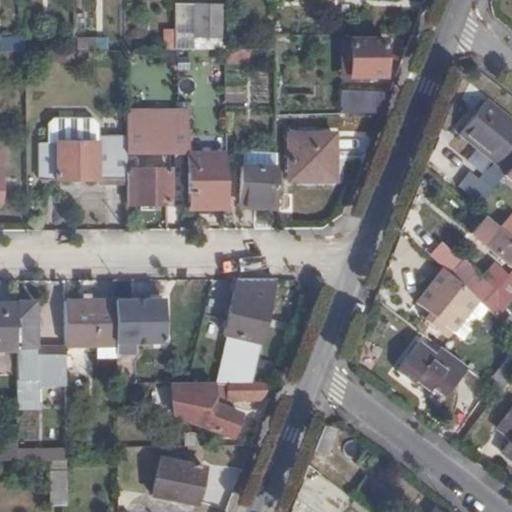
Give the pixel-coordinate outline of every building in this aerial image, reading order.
[(176,29),(176,51),(225,50),(225,37),(222,37),(221,7),(175,7),(176,29)] [(164,51),(176,51),(176,29),(163,29),(164,51)] [(75,39),(76,51),(92,51),(96,51),(95,39),(75,39)] [(0,41),(0,52),(25,52),(25,42),(0,41)] [(350,77),(350,41),(339,41),(340,77),(350,77)] [(384,41),(350,41),(350,77),(350,83),(367,83),(366,77),(384,77),(384,41)] [(253,50),(225,50),(226,63),(253,62),(253,50)] [(25,52),(25,62),(35,62),(35,52),(25,52)] [(74,52),(35,52),(35,62),(74,62),(74,52)] [(339,113),(383,112),(392,90),(340,91),(339,113)] [(511,167),(511,121),(487,102),(460,136),(497,166),(507,174),(511,167)] [(40,180),(126,179),(126,167),(126,155),(126,142),(97,142),(97,124),(92,119),(52,119),(48,124),(48,143),(39,143),(40,180)] [(336,134),(289,135),(289,180),(335,180),(336,134)] [(133,142),(126,142),(126,155),(136,155),(163,154),(163,142),(133,142)] [(243,153),(243,166),(276,167),(276,153),(243,153)] [(189,208),(227,208),(226,154),(189,154),(189,208)] [(126,167),(136,167),(136,155),(126,155),(126,167)] [(243,166),(240,166),(240,207),(276,207),(276,167),(243,166)] [(507,174),(497,166),(486,181),(496,188),(504,177),(507,174)] [(126,179),(126,204),(169,203),(170,167),(136,167),(126,167),(126,179)] [(511,217),(503,210),(493,223),(511,237),(511,217)] [(465,260),(450,276),(498,320),(511,302),(511,237),(493,223),(485,216),(471,234),(511,269),(511,273),(498,291),(465,260)] [(452,333),(477,302),(431,264),(418,279),(429,288),(416,304),(430,316),(426,321),(437,330),(442,325),(452,333)] [(275,280),(236,280),(233,296),(224,330),(222,337),(226,337),(215,383),(224,382),(230,382),(252,382),(275,280)] [(224,330),(233,296),(224,294),(215,328),(224,330)] [(162,300),(115,301),(116,345),(164,344),(162,300)] [(115,301),(65,302),(65,346),(116,345),(115,301)] [(511,302),(498,320),(511,332),(511,302)] [(0,351),(17,351),(16,304),(0,304),(0,351)] [(34,304),(16,304),(17,351),(17,372),(17,382),(40,381),(52,381),(54,387),(66,387),(65,348),(36,349),(34,304)] [(466,369),(438,347),(433,355),(418,344),(396,372),(413,384),(418,378),(443,397),(466,369)] [(486,384),(499,393),(511,377),(499,368),(486,384)] [(0,387),(17,388),(17,382),(17,372),(0,373),(0,387)] [(17,388),(18,409),(40,408),(40,381),(17,382),(17,388)] [(215,383),(174,383),(174,414),(238,440),(246,418),(213,405),(213,395),(223,398),(224,382),(215,383)] [(267,382),(252,382),(230,382),(230,399),(260,399),(267,382)] [(66,398),(66,412),(79,412),(79,398),(66,398)] [(511,410),(497,430),(511,441),(503,454),(511,461),(511,410)] [(325,425),(316,451),(326,455),(336,429),(325,425)] [(205,469),(160,459),(153,495),(196,505),(205,469)] [(67,471),(67,462),(50,462),(50,470),(67,471)] [(67,471),(50,470),(50,507),(67,507),(67,471)]
